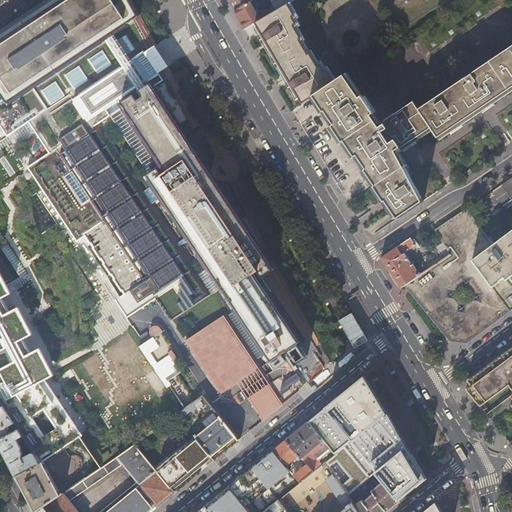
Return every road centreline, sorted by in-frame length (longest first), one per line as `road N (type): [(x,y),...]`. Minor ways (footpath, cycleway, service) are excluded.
road 1 (primary): [(356,260),(202,0)]
road 2 (residential): [(401,333),(176,511)]
road 3 (unclassified): [(356,260),(511,162)]
